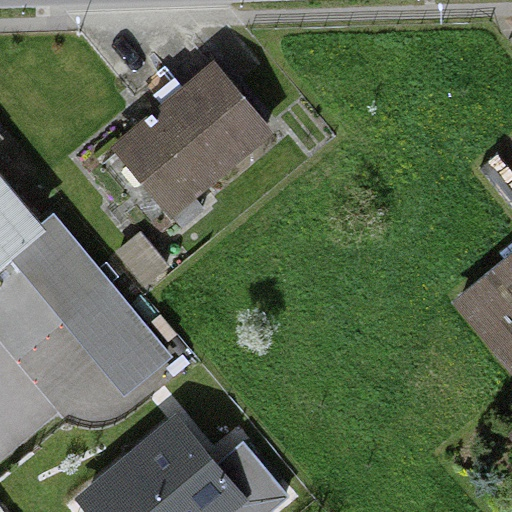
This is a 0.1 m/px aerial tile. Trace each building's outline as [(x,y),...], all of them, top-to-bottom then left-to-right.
[(167,107),(126,141),(174,200),(167,206),(182,225),(201,208),(188,192),(265,128),(215,67),(186,91),(178,81),(158,98),(167,107)] [(0,259),(37,229),(0,185),(0,259)] [(9,252),(60,313),(88,290),(37,229),(9,252)] [(144,282),(166,263),(140,232),(118,251),(144,282)] [(511,259),(461,301),(511,363),(511,259)] [(140,353),(88,290),(60,313),(112,376),(140,353)] [(176,426),(95,494),(109,511),(213,511),(218,509),(220,511),(263,511),(284,494),(242,444),(211,469),(176,426)]
